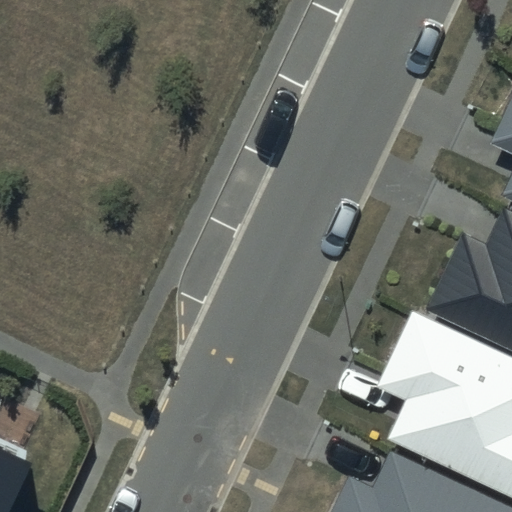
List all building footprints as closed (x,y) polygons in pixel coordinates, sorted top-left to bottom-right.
[(511,97),(491,143),(511,152),(511,176),(503,196),(511,200),(511,97)] [(511,213),(503,209),(486,246),(462,235),(427,310),(511,348),(511,213)] [(511,359),(413,313),(378,388),(405,401),(386,441),(511,499),(511,359)] [(0,491),(26,435),(0,422),(0,491)] [(330,511),(511,511),(511,508),(390,453),(374,488),(348,476),(330,511)]
